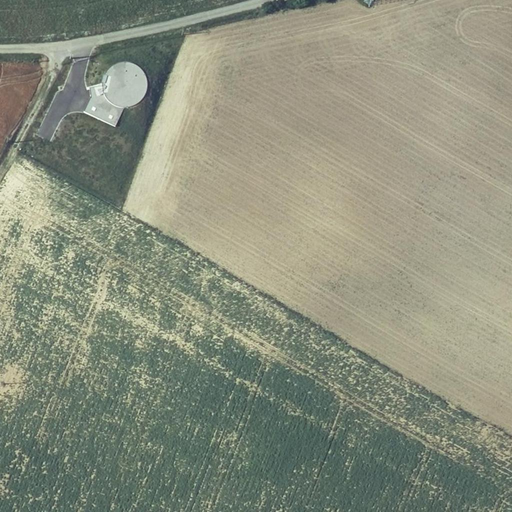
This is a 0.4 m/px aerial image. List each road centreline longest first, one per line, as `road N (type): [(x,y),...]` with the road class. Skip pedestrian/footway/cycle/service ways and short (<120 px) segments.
road 1 (unclassified): [(0,48),(84,42),(271,0)]
road 2 (track): [(51,47),(44,91),(0,175)]
